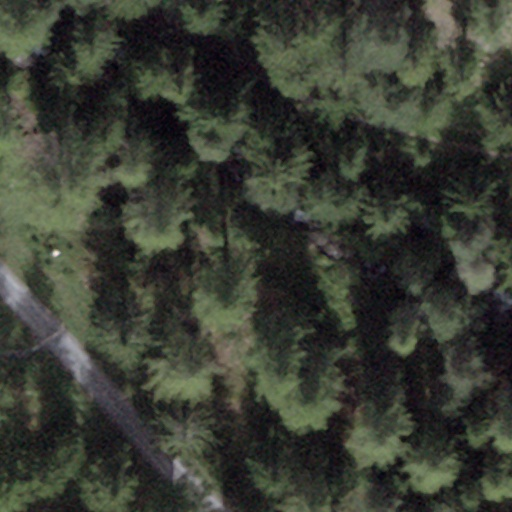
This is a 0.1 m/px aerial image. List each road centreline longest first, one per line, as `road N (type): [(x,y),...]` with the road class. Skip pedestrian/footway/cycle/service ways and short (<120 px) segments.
road 1 (track): [(108,0),(335,116),(511,154)]
road 2 (track): [(0,282),(210,511)]
